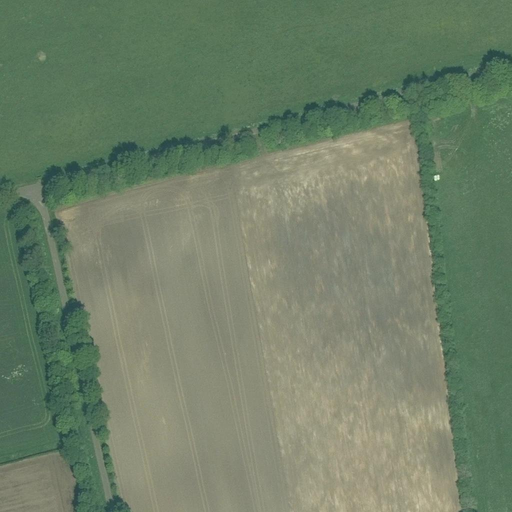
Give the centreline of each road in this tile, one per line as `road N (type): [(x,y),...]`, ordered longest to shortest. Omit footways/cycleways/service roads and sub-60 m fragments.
road 1 (unclassified): [(34,189),(511,65)]
road 2 (unclassified): [(34,189),(108,511)]
